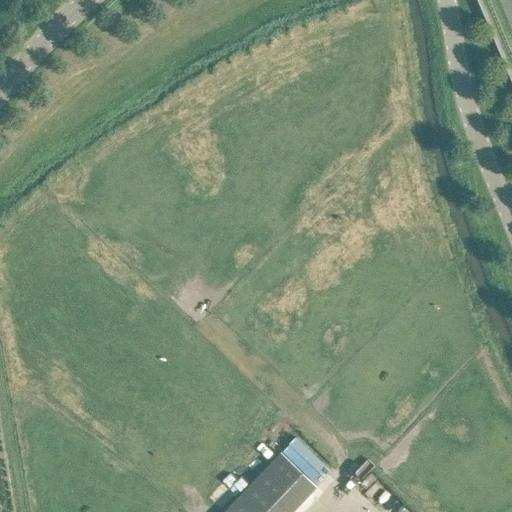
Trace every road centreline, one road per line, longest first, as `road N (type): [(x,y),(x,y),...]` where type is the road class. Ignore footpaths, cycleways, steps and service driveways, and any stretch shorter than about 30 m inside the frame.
road 1 (unclassified): [(511,229),(485,167),(442,0)]
road 2 (unclassified): [(0,103),(92,0)]
